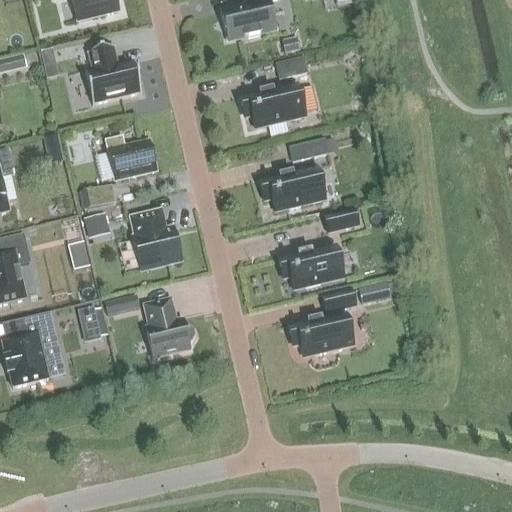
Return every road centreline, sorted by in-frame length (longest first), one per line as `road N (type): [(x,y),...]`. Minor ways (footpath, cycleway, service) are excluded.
road 1 (residential): [(155,0),(264,461)]
road 2 (unclassified): [(36,511),(264,461)]
road 3 (unclassified): [(322,458),(449,460),(511,475)]
